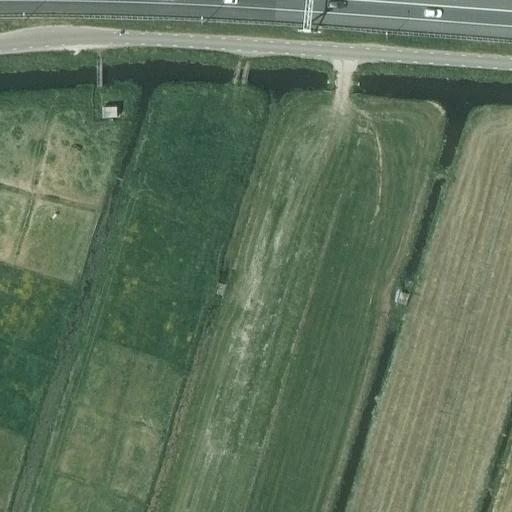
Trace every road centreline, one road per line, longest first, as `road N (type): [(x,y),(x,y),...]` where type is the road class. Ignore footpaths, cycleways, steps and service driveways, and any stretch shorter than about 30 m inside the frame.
road 1 (unclassified): [(511,64),(121,39),(0,46)]
road 2 (trunk): [(209,0),(511,20)]
